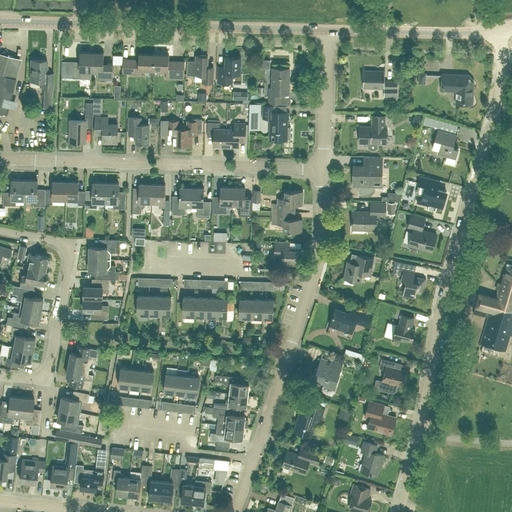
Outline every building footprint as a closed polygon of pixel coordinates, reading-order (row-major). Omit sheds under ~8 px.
[(92,52),(80,52),(80,63),(67,62),(66,77),(73,77),(85,78),(85,71),(92,71),(92,52)] [(92,71),(98,71),(98,78),(107,78),(107,81),(112,81),(112,78),(113,63),(103,63),(104,52),(92,52),(92,71)] [(154,54),(139,53),(139,59),(123,59),(122,73),(141,73),(141,69),(153,69),(154,54)] [(0,111),(5,113),(20,60),(0,54),(0,111)] [(153,69),(166,69),(166,78),(184,78),(185,60),(169,60),(169,54),(154,54),(153,69)] [(208,56),(196,55),(196,60),(188,60),(187,75),(196,75),(203,75),(203,81),(213,82),(214,67),(208,67),(208,56)] [(219,66),(219,69),(218,82),(234,82),(234,73),(241,73),(242,57),(226,56),(225,66),(219,66)] [(31,59),(30,80),(42,81),(42,89),(52,89),(53,72),(47,72),(47,60),(31,59)] [(289,94),(290,67),(272,67),(271,87),(269,87),(268,102),(281,102),(281,93),(289,94)] [(396,97),(397,80),(384,80),(384,71),(363,71),(362,86),(383,86),(383,97),(396,97)] [(472,104),(473,80),(470,80),(468,77),(468,74),(442,73),(441,89),(457,90),(456,103),(472,104)] [(200,98),(215,99),(215,86),(201,86),(200,98)] [(234,91),(233,99),(248,100),(248,91),(234,91)] [(93,114),(93,102),(86,102),(86,112),(85,120),(70,120),(69,141),(85,142),(85,126),(93,126),(93,114)] [(260,105),(250,104),(250,117),(259,117),(260,105)] [(271,118),(271,133),(270,139),(286,140),(286,139),(291,139),(291,127),(287,127),(287,119),(288,119),(289,112),(274,111),(274,106),(263,105),(263,118),(271,118)] [(373,115),(372,126),(360,126),(360,142),(368,142),(368,147),(368,148),(369,149),(371,149),(372,149),(373,150),(374,149),(375,149),(377,149),(378,148),(378,142),(386,143),(387,126),(385,126),(385,115),(373,115)] [(95,116),(94,134),(102,135),(102,142),(117,143),(118,123),(108,123),(108,117),(95,116)] [(129,116),(129,128),(128,135),(136,135),(136,143),(149,144),(149,124),(142,124),(142,117),(129,116)] [(426,116),(425,123),(438,126),(439,119),(426,116)] [(182,144),(182,127),(178,127),(178,119),(167,119),(167,134),(173,134),(172,144),(182,144)] [(226,146),(227,128),(220,128),(220,120),(208,119),(207,136),(213,136),(213,145),(226,146)] [(182,127),(182,144),(191,144),(192,135),(197,135),(198,120),(186,120),(186,127),(182,127)] [(226,146),(239,146),(239,139),(246,139),(246,123),(234,122),(234,128),(227,128),(226,146)] [(433,148),(439,150),(438,154),(447,156),(446,162),(454,165),(459,148),(453,147),(457,133),(438,128),(433,148)] [(354,185),(358,185),(358,191),(361,195),(370,195),(374,192),(374,185),(381,185),(381,158),(370,157),(369,165),(354,165),(354,185)] [(429,206),(430,204),(442,207),(447,191),(439,189),(441,180),(435,178),(435,180),(421,176),(419,184),(416,194),(419,195),(417,202),(429,206)] [(16,198),(24,198),(25,180),(12,180),(11,191),(3,191),(3,204),(16,204),(16,198)] [(45,205),(45,204),(45,192),(38,192),(38,180),(25,180),(24,198),(31,199),(31,205),(45,205)] [(46,189),(45,192),(45,204),(52,204),(53,199),(65,199),(65,181),(53,181),(53,189),(46,189)] [(78,205),(85,205),(86,194),(86,191),(78,190),(79,182),(65,181),(65,199),(78,200),(78,205)] [(97,201),(105,202),(106,182),(94,182),(93,194),(86,194),(85,205),(85,207),(97,208),(97,201)] [(106,182),(105,202),(114,202),(114,208),(125,208),(126,195),(119,195),(120,183),(106,182)] [(133,196),(133,213),(141,213),(142,207),(145,207),(145,201),(152,201),(152,184),(140,183),(140,197),(133,196)] [(152,184),(152,201),(159,202),(159,207),(165,207),(166,184),(152,184)] [(227,204),(233,204),(233,187),(222,186),(221,196),(213,196),(212,212),(227,213),(227,204)] [(192,205),(192,187),(180,187),(180,200),(173,200),(173,214),(185,214),(185,205),(192,205)] [(204,188),(192,187),(192,205),(198,206),(198,215),(211,215),(211,201),(204,201),(204,188)] [(233,187),(233,204),(239,204),(239,212),(252,213),(253,195),(245,194),(246,187),(233,187)] [(273,203),(272,211),(291,211),(296,212),(296,208),(290,208),(290,204),(303,204),(303,191),(285,190),(285,198),(278,198),(278,203),(273,203)] [(397,202),(392,201),(388,202),(388,213),(395,213),(396,206),(397,206),(397,202)] [(385,216),(385,202),(370,202),(370,211),(352,210),(352,228),(375,229),(376,215),(385,216)] [(291,211),(272,211),(272,224),(284,224),(284,231),(302,232),(302,219),(291,218),(291,211)] [(409,244),(410,245),(432,251),(437,234),(422,230),(425,218),(412,214),(409,226),(414,228),(409,244)] [(89,227),(91,238),(98,236),(95,226),(89,227)] [(227,232),(214,232),(214,240),(227,241),(227,232)] [(89,247),(88,259),(110,259),(110,253),(115,253),(116,240),(102,239),(101,247),(89,247)] [(299,263),(300,249),(289,249),(289,242),(274,241),(274,255),(282,255),(281,262),(299,263)] [(12,249),(0,245),(0,260),(0,259),(8,261),(12,249)] [(18,258),(25,259),(27,246),(21,245),(18,258)] [(405,257),(416,259),(418,248),(407,246),(405,257)] [(46,270),(46,269),(49,258),(47,255),(28,252),(27,259),(30,259),(28,267),(46,270)] [(256,271),(260,271),(276,271),(276,269),(260,268),(259,267),(259,259),(260,259),(260,253),(256,253),(255,259),(256,259),(256,267),(256,271)] [(370,274),(373,257),(357,254),(356,262),(347,261),(344,277),(360,281),(362,272),(370,274)] [(110,259),(88,259),(88,271),(100,271),(100,279),(109,279),(119,280),(119,278),(127,279),(128,274),(119,273),(119,271),(115,271),(115,266),(110,265),(110,259)] [(422,293),(425,278),(414,276),(416,264),(395,260),(392,272),(402,274),(401,279),(405,279),(402,294),(414,296),(415,291),(422,293)] [(511,263),(506,261),(500,282),(497,281),(495,288),(498,289),(496,297),(472,290),(468,303),(475,305),(473,313),(483,315),(485,308),(489,309),(480,342),(505,349),(510,332),(511,332),(511,331),(511,263)] [(22,274),(20,285),(34,288),(36,282),(46,284),(45,284),(46,284),(49,270),(48,270),(46,270),(28,267),(26,275),(22,274)] [(149,285),(149,277),(138,277),(138,284),(149,285)] [(160,285),(160,278),(149,277),(149,285),(160,285)] [(160,278),(160,285),(171,286),(171,278),(160,278)] [(194,286),(194,279),(183,278),(183,286),(194,286)] [(83,287),(83,299),(102,299),(102,293),(109,294),(109,279),(100,279),(94,279),(94,287),(83,287)] [(205,287),(205,279),(194,279),(194,286),(205,287)] [(216,287),(216,279),(205,279),(205,287),(216,287)] [(216,279),(216,287),(228,287),(234,288),(234,281),(228,281),(228,280),(216,279)] [(250,288),(250,280),(240,280),(240,288),(250,288)] [(261,289),(262,281),(250,280),(250,288),(261,289)] [(262,281),(261,289),(273,289),(274,281),(262,281)] [(22,300),(21,306),(41,310),(44,298),(34,296),(35,289),(14,284),(12,293),(18,294),(17,299),(22,300)] [(148,314),(148,296),(137,295),(136,314),(148,314)] [(159,315),(160,296),(148,296),(148,314),(159,315)] [(160,296),(159,315),(170,315),(171,296),(160,296)] [(193,315),(194,297),(183,297),(182,315),(193,315)] [(204,316),(205,297),(194,297),(193,315),(204,316)] [(215,316),(216,298),(205,297),(204,316),(215,316)] [(216,298),(215,316),(226,316),(227,298),(216,298)] [(249,317),(250,299),(238,298),(238,316),(249,317)] [(102,299),(83,299),(82,312),(94,312),(93,319),(108,320),(108,306),(102,306),(102,299)] [(260,317),(261,299),(250,299),(249,317),(260,317)] [(261,299),(260,317),(272,318),(272,299),(261,299)] [(8,304),(6,311),(13,312),(14,305),(8,304)] [(41,310),(21,306),(20,312),(15,311),(13,317),(9,316),(7,324),(28,328),(29,320),(39,322),(41,310)] [(373,315),(366,312),(350,307),(349,312),(335,308),(330,325),(352,333),(356,320),(369,325),(373,315)] [(411,327),(414,317),(401,313),(398,324),(395,323),(392,337),(402,340),(403,338),(411,341),(415,328),(411,327)] [(16,338),(15,345),(34,349),(36,337),(24,335),(26,328),(14,326),(11,337),(16,338)] [(34,349),(15,345),(10,345),(9,352),(6,363),(18,365),(20,359),(32,361),(34,349)] [(71,352),(69,363),(90,368),(91,362),(96,363),(99,349),(77,345),(76,353),(71,352)] [(344,356),(351,358),(363,362),(365,354),(346,348),(344,356)] [(402,385),(406,370),(393,367),(394,361),(380,358),(379,365),(385,366),(382,381),(380,389),(393,392),(397,390),(398,384),(402,385)] [(343,365),(339,363),(330,361),(328,366),(319,363),(314,379),(324,383),(323,386),(334,389),(341,371),(343,365)] [(90,368),(69,363),(66,375),(71,376),(70,385),(91,389),(94,375),(89,374),(90,368)] [(132,369),(121,367),(119,386),(130,387),(132,369)] [(144,370),(132,369),(130,387),(141,389),(144,370)] [(155,372),(144,370),(141,389),(152,390),(155,372)] [(175,393),(177,374),(166,373),(164,391),(175,393)] [(186,394),(188,376),(177,374),(175,393),(186,394)] [(230,388),(229,393),(248,395),(249,384),(237,383),(238,377),(218,375),(217,381),(222,381),(230,388)] [(188,376),(186,394),(197,395),(199,377),(188,376)] [(63,396),(60,408),(80,412),(82,401),(88,402),(89,401),(91,402),(92,395),(90,395),(90,394),(76,391),(74,399),(63,396)] [(214,407),(234,410),(235,405),(247,407),(248,395),(229,393),(229,399),(226,398),(225,403),(214,402),(214,407)] [(2,407),(0,421),(14,423),(15,418),(21,419),(23,397),(11,396),(10,408),(2,407)] [(23,397),(21,419),(26,419),(26,424),(40,426),(42,412),(34,411),(35,399),(23,397)] [(172,410),(173,402),(162,400),(161,408),(172,410)] [(384,404),(370,400),(365,416),(372,418),(369,428),(390,434),(395,417),(387,415),(390,406),(384,404)] [(183,411),(184,403),(173,402),(172,410),(183,411)] [(317,423),(322,407),(307,402),(304,411),(300,409),(293,430),(309,436),(314,422),(317,423)] [(184,403),(183,411),(194,412),(195,404),(184,403)] [(234,410),(214,407),(213,416),(222,417),(221,418),(226,419),(226,425),(244,427),(244,426),(248,427),(248,420),(245,420),(246,416),(234,414),(234,410)] [(347,418),(349,410),(341,407),(339,415),(347,418)] [(77,424),(80,412),(60,408),(58,420),(71,423),(69,430),(82,433),(84,425),(77,424)] [(243,438),(244,427),(226,425),(218,424),(217,433),(211,432),(210,435),(211,435),(210,440),(217,441),(216,448),(230,449),(231,442),(228,442),(229,437),(243,438)] [(70,440),(71,432),(57,429),(55,437),(70,440)] [(71,432),(70,440),(100,446),(102,438),(71,432)] [(344,442),(357,445),(360,437),(346,433),(344,442)] [(0,477),(7,478),(8,465),(15,465),(18,436),(7,435),(5,453),(3,452),(2,458),(0,457),(0,477)] [(381,463),(383,455),(374,452),(376,445),(363,441),(360,452),(364,453),(359,471),(375,476),(379,463),(381,463)] [(111,458),(123,459),(125,448),(113,447),(111,458)] [(320,454),(300,447),(298,453),(287,450),(281,465),(304,473),(308,461),(316,464),(320,454)] [(332,464),(334,456),(326,453),(323,461),(332,464)] [(24,458),(21,481),(38,483),(39,471),(45,472),(47,461),(24,458)] [(84,465),(77,464),(75,480),(81,481),(81,488),(97,490),(98,484),(98,480),(103,481),(105,465),(105,461),(100,460),(100,464),(97,464),(97,469),(96,470),(96,477),(82,476),(83,468),(84,465)] [(199,461),(199,467),(214,469),(214,468),(214,462),(199,461)] [(53,468),(51,484),(67,486),(68,477),(74,478),(75,468),(55,466),(53,468)] [(181,501),(192,503),(194,484),(186,483),(188,469),(180,468),(176,496),(182,497),(181,501)] [(116,494),(128,495),(130,477),(124,476),(124,474),(120,473),(121,470),(114,469),(113,482),(117,482),(116,494)] [(130,477),(128,495),(139,496),(140,485),(141,478),(130,477)] [(149,498),(160,499),(162,481),(151,479),(150,486),(149,498)] [(204,504),(205,492),(211,493),(212,481),(202,480),(201,485),(194,484),(192,503),(204,504)] [(171,500),(173,482),(162,481),(160,499),(171,500)] [(354,484),(351,494),(353,494),(349,508),(365,511),(367,511),(371,499),(367,498),(370,488),(354,484)] [(289,511),(292,505),(283,502),(279,511),(268,508),(266,511),(289,511)]
